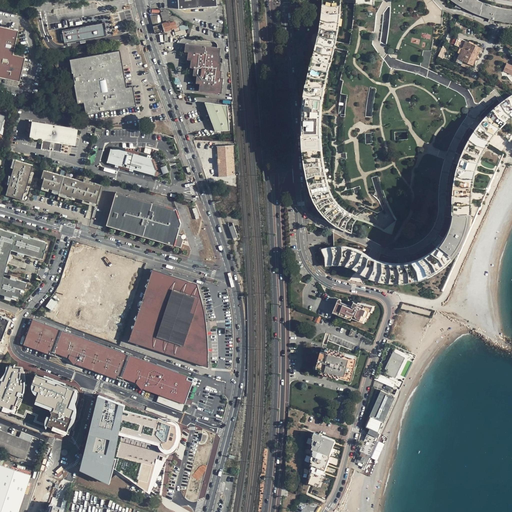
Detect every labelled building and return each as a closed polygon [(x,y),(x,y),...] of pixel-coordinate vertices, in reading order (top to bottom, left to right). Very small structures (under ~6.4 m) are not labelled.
[(216,0),(178,0),(179,9),(217,6),(216,0)] [(340,0),(326,0),(322,30),(313,61),(306,104),(306,147),(313,188),(324,212),(349,231),(381,246),(391,235),(343,208),(330,192),(325,174),(325,172),(320,116),(320,112),(330,62),(336,26),(340,0)] [(451,0),(464,8),(478,14),(501,21),(511,22),(511,9),(511,10),(501,8),(490,5),(479,1),(476,0),(451,0)] [(164,32),(177,28),(175,20),(162,24),(164,32)] [(62,31),(65,43),(106,36),(103,23),(62,31)] [(186,34),(185,29),(188,29),(187,25),(179,26),(180,31),(175,31),(175,35),(186,34)] [(0,27),(0,76),(19,80),(24,58),(12,55),(18,32),(0,27)] [(480,47),(454,36),(451,43),(460,47),(458,52),(460,53),(456,61),(462,64),(464,61),(467,63),(467,66),(471,67),(480,47)] [(221,48),(187,44),(185,52),(189,52),(188,60),(192,60),(191,67),(195,68),(194,76),(197,76),(197,83),(200,84),(200,91),(223,94),(221,48)] [(446,49),(442,48),(438,56),(442,58),(446,49)] [(120,53),(71,61),(78,99),(84,98),(87,115),(135,107),(132,88),(126,89),(120,53)] [(511,115),(511,97),(504,102),(493,111),(473,132),(462,157),(454,178),(454,198),(454,215),(448,235),(427,257),(425,258),(412,265),(395,265),(376,262),(365,256),(345,247),(335,248),(325,250),(327,263),(347,263),(359,271),(377,278),(397,280),(413,278),(434,271),(446,262),(461,244),(469,220),(470,184),(484,145),(504,122),(511,115)] [(228,105),(205,102),(215,131),(230,130),(228,105)] [(511,132),(511,121),(509,120),(505,129),(501,128),(498,132),(508,141),(511,132)] [(77,130),(32,123),(30,136),(42,139),(41,148),(60,151),(61,142),(75,144),(77,130)] [(234,145),(218,146),(219,177),(236,176),(234,145)] [(146,149),(144,158),(109,149),(105,164),(151,176),(157,152),(146,149)] [(503,154),(494,150),(471,206),(478,211),(503,154)] [(6,198),(22,202),(24,195),(26,188),(27,185),(30,174),(32,168),(15,163),(6,195),(6,198)] [(82,184),(42,173),(40,180),(43,181),(41,189),(48,191),(51,192),(59,194),(72,198),(75,199),(82,200),(96,204),(100,189),(101,186),(94,184),(93,187),(82,184)] [(215,188),(217,199),(228,197),(225,185),(215,188)] [(177,210),(116,193),(107,226),(176,246),(180,236),(183,224),(177,210)] [(74,202),(75,199),(72,198),(59,194),(58,197),(57,198),(71,202),(74,202)] [(233,222),(228,223),(234,240),(239,238),(233,222)] [(43,247),(45,241),(29,237),(29,238),(23,236),(24,236),(0,228),(0,293),(4,295),(11,297),(12,295),(18,297),(19,297),(20,293),(20,291),(22,291),(24,292),(26,282),(17,279),(16,281),(10,279),(3,276),(3,277),(0,276),(2,271),(4,272),(4,271),(6,266),(8,260),(10,255),(10,254),(7,253),(9,248),(11,249),(18,251),(25,253),(40,258),(41,253),(43,253),(43,251),(45,252),(45,250),(44,249),(44,247),(43,247)] [(182,237),(180,236),(176,246),(182,248),(185,240),(182,237)] [(152,269),(130,341),(171,355),(193,282),(152,269)] [(193,282),(171,355),(209,368),(209,355),(208,333),(206,314),(201,293),(197,283),(193,282)] [(51,298),(46,306),(51,310),(57,302),(51,298)] [(352,308),(338,301),(334,310),(363,322),(365,317),(367,317),(369,311),(371,312),(374,306),(361,302),(354,303),(352,308)] [(0,313),(0,344),(10,317),(0,313)] [(33,319),(24,344),(49,353),(50,350),(69,357),(74,364),(75,363),(117,379),(118,375),(133,381),(136,382),(143,389),(144,388),(160,394),(157,402),(182,411),(187,398),(192,385),(193,382),(187,379),(188,376),(33,319)] [(354,359),(322,350),(316,371),(320,371),(321,370),(349,376),(354,359)] [(403,358),(393,353),(388,363),(390,365),(386,373),(394,377),(403,358)] [(2,383),(0,388),(0,407),(25,418),(27,412),(20,409),(28,386),(26,385),(26,379),(25,374),(17,373),(18,367),(8,366),(2,383)] [(32,380),(30,386),(34,388),(28,403),(53,413),(50,420),(36,415),(34,421),(69,434),(79,398),(79,396),(78,394),(77,391),(76,389),(66,385),(66,384),(45,376),(44,380),(39,378),(40,377),(36,376),(34,380),(32,380)] [(198,387),(192,385),(187,398),(193,400),(198,387)] [(382,391),(366,427),(370,429),(380,433),(384,424),(383,423),(395,395),(384,390),(383,392),(382,391)] [(123,403),(99,394),(97,400),(102,401),(100,409),(96,408),(95,414),(94,414),(84,451),(89,453),(88,458),(85,457),(83,466),(108,479),(112,466),(114,467),(160,492),(165,461),(157,458),(158,456),(167,459),(168,454),(159,452),(160,448),(166,450),(170,447),(175,443),(177,436),(178,430),(177,424),(132,407),(131,409),(122,406),(123,403)] [(0,429),(0,450),(7,453),(7,452),(24,459),(31,442),(19,437),(0,429)] [(357,461),(356,463),(359,464),(360,463),(364,465),(362,468),(364,469),(380,433),(370,429),(360,451),(362,452),(358,462),(357,461)] [(21,431),(19,437),(31,442),(33,436),(21,431)] [(332,440),(314,432),(313,435),(315,437),(312,442),(315,444),(312,447),(311,453),(313,453),(313,454),(311,459),(313,458),(313,462),(311,464),(310,468),(312,471),(309,475),(310,476),(309,480),(320,484),(327,465),(323,464),(332,440)] [(0,511),(18,511),(31,474),(0,463),(0,511)]
